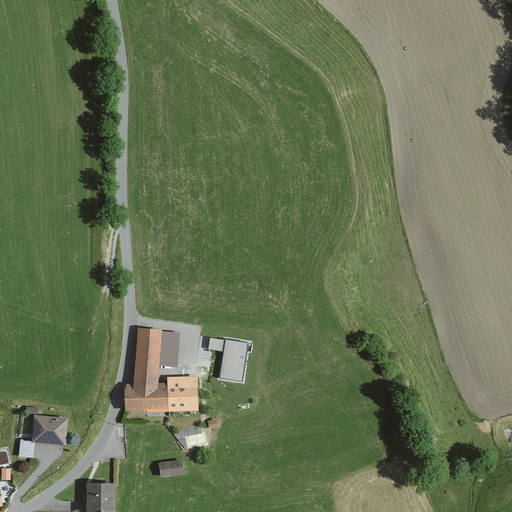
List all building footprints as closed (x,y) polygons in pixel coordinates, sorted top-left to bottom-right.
[(163,385),(154,385),(155,367),(174,368),(176,335),(158,334),(158,331),(133,329),(130,386),(122,386),(122,413),(144,412),(144,414),(187,413),(186,378),(163,379),(163,385)] [(248,343),(226,339),(220,378),(242,382),(248,343)] [(362,362),(355,353),(345,360),(352,370),(362,362)] [(61,447),(63,419),(29,417),(27,444),(61,447)] [(215,429),(213,421),(206,423),(208,431),(215,429)] [(8,449),(0,450),(0,461),(9,460),(8,449)] [(180,475),(178,462),(155,465),(157,479),(180,475)] [(110,511),(110,485),(83,485),(82,511),(110,511)]
